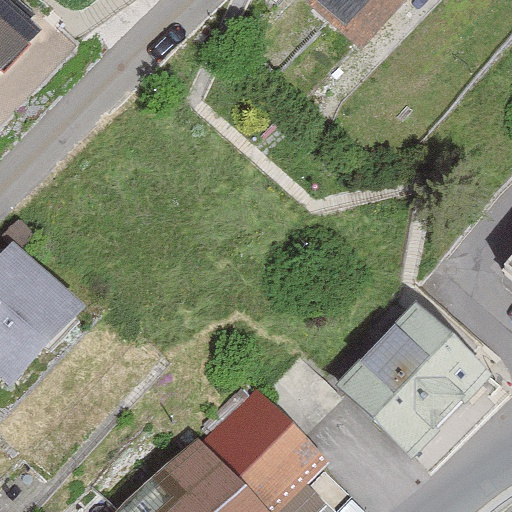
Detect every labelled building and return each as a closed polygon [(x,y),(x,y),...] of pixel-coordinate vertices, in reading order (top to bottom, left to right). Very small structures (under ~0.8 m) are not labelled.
[(0,0),(0,84),(42,41),(0,0)] [(309,0),(308,1),(369,60),(426,0),(309,0)] [(21,239),(0,258),(0,380),(82,305),(21,239)] [(474,387),(397,315),(315,402),(392,474),(474,387)] [(297,511),(206,411),(92,511),(297,511)]
